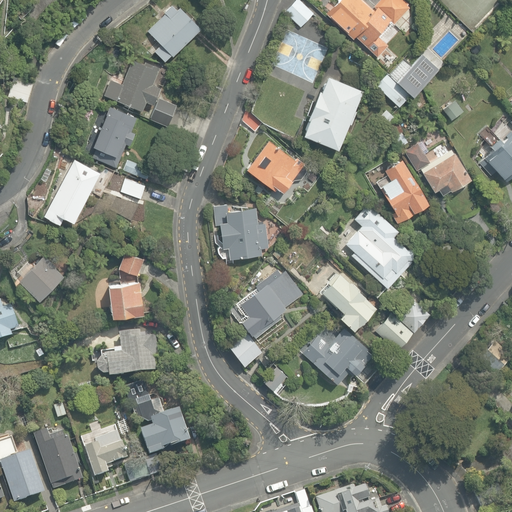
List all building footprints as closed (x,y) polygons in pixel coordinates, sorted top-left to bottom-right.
[(293,0),(284,10),(300,26),(313,12),(300,0),(293,0)] [(363,0),(338,0),(326,13),(345,32),(352,40),(354,37),(376,58),(387,46),(376,35),(390,20),(395,25),(409,8),(398,0),(379,0),(373,9),(363,0)] [(503,0),(437,0),(471,33),(503,0)] [(153,50),(164,61),(170,54),(171,56),(195,32),(200,28),(195,23),(179,7),(176,10),(171,4),(163,11),(165,13),(147,30),(160,43),(153,50)] [(386,73),(374,86),(398,108),(434,69),(436,71),(443,63),(424,46),(410,62),(403,55),(387,73),(386,73)] [(103,95),(142,110),(146,101),(153,104),(160,87),(153,84),(160,66),(145,60),(143,64),(131,59),(121,83),(110,78),(103,95)] [(302,135),(337,149),(348,123),(351,124),(356,111),(353,110),(362,89),(327,75),(321,90),(318,89),(306,119),(308,120),(302,135)] [(8,96),(27,102),(33,81),(13,76),(8,96)] [(441,109),(449,120),(462,110),(454,99),(441,109)] [(88,155),(116,166),(125,143),(129,145),(134,131),(131,130),(137,117),(109,105),(98,133),(92,130),(89,138),(95,140),(88,155)] [(153,116),(168,122),(172,113),(157,107),(153,116)] [(375,119),(383,127),(393,116),(385,109),(375,119)] [(241,121),(255,133),(259,122),(246,110),(241,121)] [(388,126),(393,135),(401,130),(396,122),(388,126)] [(394,136),(399,145),(407,141),(402,132),(394,136)] [(495,170),(504,181),(511,173),(511,132),(503,141),(499,137),(489,146),(491,149),(478,161),(490,175),(495,170)] [(277,189),(282,193),(290,180),(292,182),(293,180),(300,179),(305,172),(307,169),(302,165),(303,163),(294,157),(293,159),(266,141),(247,170),(277,190),(277,189)] [(429,162),(417,142),(403,151),(415,170),(420,167),(422,170),(420,171),(433,192),(437,189),(441,195),(449,190),(450,191),(469,179),(450,148),(449,149),(446,145),(435,152),(438,157),(429,162)] [(43,215),(59,223),(63,216),(73,221),(91,188),(85,185),(94,168),(74,158),(43,215)] [(390,213),(396,221),(412,212),(412,211),(426,203),(400,158),(383,168),(389,178),(380,184),(384,192),(382,193),(393,211),(390,213)] [(124,170),(146,179),(150,169),(129,160),(124,170)] [(120,191),(140,198),(145,184),(125,177),(120,191)] [(406,249),(393,236),(398,230),(368,202),(353,218),(361,225),(344,243),(354,252),(351,255),(386,288),(412,260),(411,248),(406,249)] [(229,245),(231,258),(261,254),(260,248),(268,247),(265,222),(257,223),(255,207),(227,210),(226,204),(213,206),(215,225),(219,225),(221,246),(229,245)] [(315,235),(320,229),(313,223),(308,229),(315,235)] [(272,253),(278,258),(282,253),(276,248),(272,253)] [(118,267),(137,274),(143,258),(125,251),(118,267)] [(40,301),(64,274),(55,266),(57,265),(44,253),(32,266),(26,261),(17,271),(23,276),(18,281),(40,301)] [(408,293),(428,311),(437,300),(449,294),(462,279),(441,258),(408,293)] [(241,321),(251,334),(286,308),(284,305),(302,292),(285,269),(273,278),(270,273),(255,284),(258,289),(240,303),(249,315),(241,321)] [(339,317),(353,330),(375,306),(357,290),(360,287),(352,279),(349,283),(338,272),(320,291),(343,312),(339,317)] [(108,285),(112,316),(142,312),(138,280),(108,285)] [(390,311),(372,329),(392,347),(407,331),(409,333),(428,313),(410,295),(393,313),(390,311)] [(0,339),(12,336),(10,330),(19,327),(11,303),(2,306),(0,298),(0,339)] [(305,316),(315,307),(310,302),(300,310),(305,316)] [(73,321),(74,328),(84,326),(83,319),(73,321)] [(301,352),(336,383),(347,371),(351,374),(369,354),(361,347),(363,344),(343,327),(327,344),(316,335),(301,352)] [(107,374),(107,377),(155,370),(153,356),(157,356),(154,335),(141,337),(140,330),(118,333),(120,347),(112,348),(113,353),(104,355),(105,357),(99,358),(96,363),(97,370),(101,374),(107,374)] [(246,333),(227,345),(241,366),(260,353),(246,333)] [(60,353),(71,351),(69,339),(59,340),(60,353)] [(480,357),(494,370),(509,353),(495,340),(480,357)] [(36,351),(41,348),(37,342),(32,345),(36,351)] [(263,380),(273,389),(286,375),(276,366),(263,380)] [(190,439),(179,408),(162,414),(164,412),(158,398),(153,397),(147,381),(125,389),(135,420),(141,418),(148,421),(152,426),(139,431),(147,454),(190,439)] [(78,386),(80,394),(94,390),(92,383),(78,386)] [(53,405),(57,417),(67,414),(63,402),(53,405)] [(51,483),(53,488),(83,478),(68,434),(64,435),(62,430),(49,434),(46,428),(33,433),(50,484),(51,483)] [(83,446),(94,476),(108,471),(107,468),(112,466),(110,462),(126,457),(117,430),(94,437),(96,442),(83,446)] [(3,469),(14,503),(43,493),(29,450),(9,457),(8,456),(17,453),(11,437),(0,440),(0,463),(2,469),(3,469)] [(123,464),(130,484),(156,475),(149,455),(123,464)] [(473,492),(479,504),(498,495),(492,482),(473,492)] [(387,511),(385,505),(381,506),(378,498),(369,501),(363,484),(353,488),(352,484),(315,497),(319,511),(387,511)] [(312,511),(310,506),(300,510),(298,502),(269,511),(312,511)]
